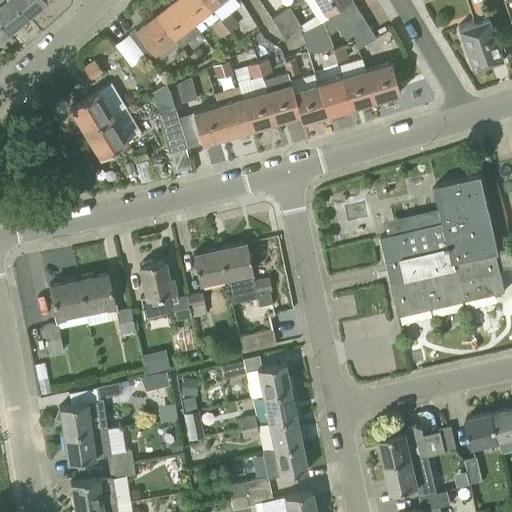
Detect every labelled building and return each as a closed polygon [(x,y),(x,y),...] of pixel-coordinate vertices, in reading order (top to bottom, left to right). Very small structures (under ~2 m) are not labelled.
[(13,0),(0,0),(0,20),(9,32),(28,16),(13,0)] [(13,0),(28,16),(47,0),(13,0)] [(175,0),(171,0),(155,13),(174,37),(180,45),(199,31),(192,22),(175,0)] [(206,0),(175,0),(192,22),(212,7),(206,0)] [(304,0),(314,15),(300,24),(302,27),(301,27),(303,30),(323,21),(321,15),(344,0),(304,0)] [(328,33),(338,27),(361,13),(353,0),(344,0),(321,15),(323,21),(327,33),(328,33)] [(510,54),(508,46),(499,49),(482,0),(467,0),(474,20),(458,26),(473,67),(510,54)] [(293,12),(289,6),(280,11),(271,17),(274,23),(293,12)] [(220,19),(230,29),(238,22),(230,12),(220,19)] [(301,27),(302,27),(300,24),(293,12),(274,23),(283,38),(301,27)] [(136,28),(136,29),(129,34),(147,56),(153,51),(154,52),(174,37),(155,13),(136,28)] [(345,39),(351,36),(368,25),(361,13),(338,27),(345,39)] [(220,19),(211,26),(220,36),(230,29),(220,19)] [(0,39),(9,32),(0,20),(0,39)] [(327,33),(323,21),(303,30),(301,32),(307,47),(321,41),(324,49),(333,46),(328,33),(327,33)] [(375,36),(368,25),(351,36),(356,48),(359,47),(359,48),(376,37),(375,36)] [(145,55),(128,33),(115,43),(132,65),(145,55)] [(347,57),(343,43),(332,47),(336,60),(347,57)] [(206,57),(199,48),(190,55),(197,64),(206,57)] [(257,61),(261,74),(272,71),(268,57),(257,61)] [(299,71),(295,58),(284,61),(288,74),(299,71)] [(91,78),(102,70),(95,60),(84,68),(91,78)] [(233,74),(230,61),(214,65),(218,78),(233,74)] [(257,61),(246,64),(250,77),(261,74),(257,61)] [(366,68),(375,99),(400,92),(391,61),(366,68)] [(341,76),(350,107),(375,99),(366,68),(341,76)] [(196,97),(190,75),(175,82),(181,102),(196,97)] [(317,83),(327,114),(350,107),(341,76),(317,83)] [(165,81),(149,91),(153,99),(170,89),(165,81)] [(275,121),(299,114),(300,113),(292,91),(293,90),(291,82),(266,90),(275,121)] [(302,121),(327,114),(317,83),(293,90),(292,91),(300,113),(299,114),(302,121)] [(70,107),(85,132),(113,115),(98,90),(70,107)] [(242,97),(251,128),(275,121),(266,90),(242,97)] [(242,97),(217,104),(226,135),(251,128),(242,97)] [(226,135),(217,104),(193,112),(202,142),(226,135)] [(176,107),(157,113),(169,151),(187,146),(176,107)] [(128,140),(113,115),(85,132),(100,157),(128,140)] [(136,162),(149,158),(146,147),(132,151),(136,162)] [(132,161),(124,163),(127,173),(135,170),(132,161)] [(482,173),(475,174),(435,183),(436,184),(437,184),(445,219),(381,235),(399,315),(506,290),(501,269),(497,251),(500,250),(482,173)] [(220,247),(226,276),(229,291),(254,286),(256,292),(258,292),(260,304),(272,301),(269,289),(272,289),(269,277),(254,280),(252,271),(253,271),(247,241),(220,247)] [(193,253),(199,282),(226,276),(220,247),(193,253)] [(497,251),(501,269),(511,266),(511,255),(510,248),(500,250),(497,251)] [(187,295),(177,297),(172,275),(168,276),(165,259),(153,261),(152,260),(142,262),(142,264),(140,264),(147,298),(165,294),(166,301),(171,300),(175,319),(191,316),(187,295)] [(84,308),(84,309),(102,305),(103,310),(115,309),(114,303),(116,302),(114,291),(113,288),(111,289),(107,271),(93,274),(92,272),(81,274),(81,276),(77,277),(84,308)] [(84,308),(77,277),(75,278),(75,276),(64,278),(64,280),(49,283),(53,301),(51,301),(55,316),(57,321),(66,319),(65,313),(84,308)] [(187,295),(191,316),(206,312),(202,292),(187,295)] [(130,306),(115,310),(117,317),(120,332),(135,329),(130,306)] [(71,312),(73,323),(88,320),(86,310),(71,312)] [(63,348),(57,323),(43,326),(50,352),(63,348)] [(257,348),(276,343),(272,328),(238,336),(242,351),(257,348)] [(242,359),(219,364),(221,376),(245,371),(242,359)] [(263,394),(291,388),(285,361),(257,367),(263,394)] [(48,377),(44,362),(34,364),(38,379),(48,377)] [(166,370),(148,374),(151,388),(168,384),(166,370)] [(197,379),(182,376),(180,393),(195,396),(197,379)] [(48,377),(38,379),(41,394),(51,391),(48,377)] [(119,380),(95,385),(97,397),(121,392),(119,380)] [(269,421),(296,415),(291,388),(263,394),(269,421)] [(196,408),(194,396),(182,398),(184,410),(196,408)] [(59,406),(63,434),(91,429),(87,401),(59,406)] [(162,409),(162,417),(174,416),(173,404),(165,405),(162,409)] [(511,406),(493,411),(499,439),(511,436),(511,406)] [(499,439),(493,411),(466,417),(472,445),(499,439)] [(240,428),(256,424),(254,413),(238,416),(240,428)] [(274,448),(302,442),(296,415),(269,421),(274,448)] [(201,422),(186,426),(188,439),(204,436),(201,422)] [(256,424),(240,428),(242,437),(258,433),(256,424)] [(409,426),(406,431),(379,437),(385,464),(413,457),(413,458),(429,454),(423,427),(420,427),(416,424),(409,426)] [(445,451),(457,448),(451,425),(440,427),(445,451)] [(95,455),(106,454),(106,452),(110,451),(106,427),(91,429),(63,434),(67,461),(95,457),(95,455)] [(173,452),(182,450),(180,438),(171,440),(173,452)] [(302,442),(274,448),(280,475),(308,469),(302,442)] [(106,454),(108,465),(132,461),(130,448),(124,449),(110,451),(106,452),(106,454)] [(465,458),(468,471),(470,481),(470,482),(482,479),(476,455),(465,458)] [(419,485),(413,458),(413,457),(385,464),(392,491),(419,485)] [(134,473),(132,461),(108,465),(109,475),(109,476),(111,476),(126,474),(134,473)] [(115,502),(111,476),(109,476),(109,475),(71,481),(75,508),(115,502)] [(231,497),(246,493),(270,488),(267,475),(243,480),(228,484),(231,497)] [(270,511),(316,511),(312,489),(272,497),(270,488),(246,493),(231,497),(230,497),(232,508),(262,501),(264,511),(269,511),(271,511),(270,511)] [(116,511),(115,502),(75,508),(75,511),(116,511)]
